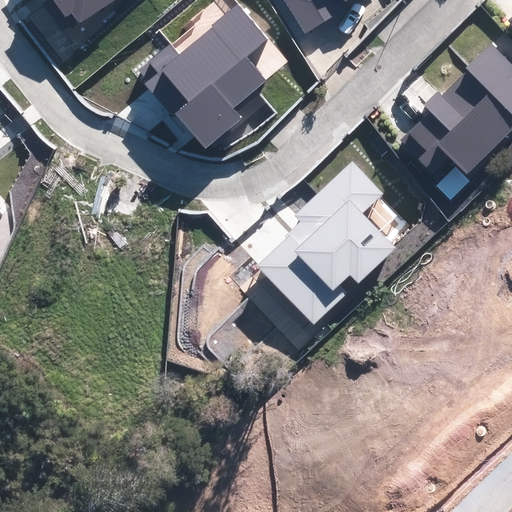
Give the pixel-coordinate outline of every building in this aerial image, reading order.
[(110,0),(57,0),(67,14),(74,10),(81,21),(110,0)] [(354,0),(286,0),(306,31),(354,0)] [(265,34),(239,4),(161,71),(188,102),(175,113),(207,150),(245,118),(235,107),(263,83),(239,56),(265,34)] [(511,59),(493,41),(445,92),(439,85),(426,99),(431,105),(410,128),(427,144),(417,155),(437,174),(455,155),(472,170),(511,127),(511,59)] [(388,196),(351,160),(298,214),(302,221),(262,262),(313,312),(350,275),(362,286),(403,244),(371,213),(388,196)] [(432,467),(390,404),(347,432),(389,496),(432,467)]
